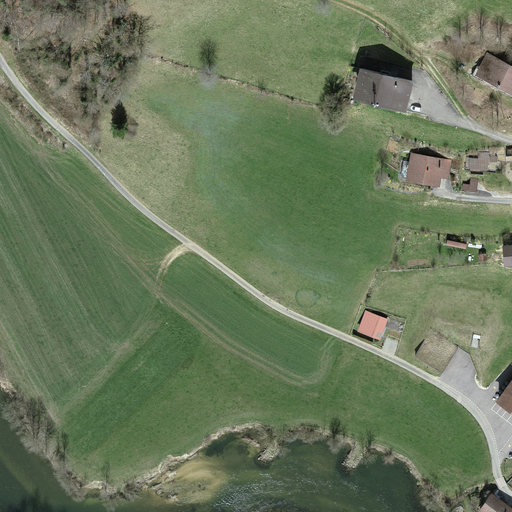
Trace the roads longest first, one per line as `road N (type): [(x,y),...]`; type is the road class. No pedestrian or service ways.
road 1 (unclassified): [(0,58),(139,205),(254,291),(416,370),(475,411),(511,498)]
road 2 (track): [(465,114),(407,41),(332,0)]
